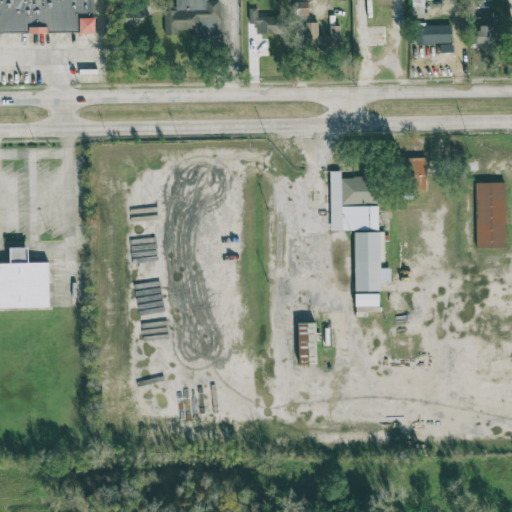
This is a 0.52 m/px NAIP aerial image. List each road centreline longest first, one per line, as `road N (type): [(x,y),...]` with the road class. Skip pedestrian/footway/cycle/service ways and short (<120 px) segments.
road 1 (secondary): [(511,89),(0,101)]
road 2 (secondary): [(0,131),(511,121)]
